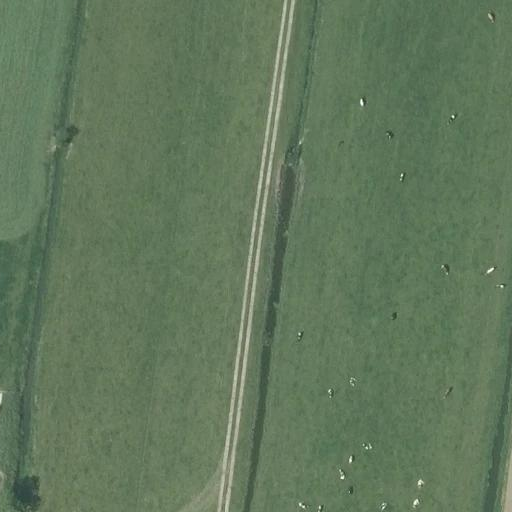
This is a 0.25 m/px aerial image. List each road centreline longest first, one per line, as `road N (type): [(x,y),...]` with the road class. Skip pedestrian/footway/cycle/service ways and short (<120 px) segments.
road 1 (track): [(223,511),(289,0)]
road 2 (track): [(455,511),(511,98)]
